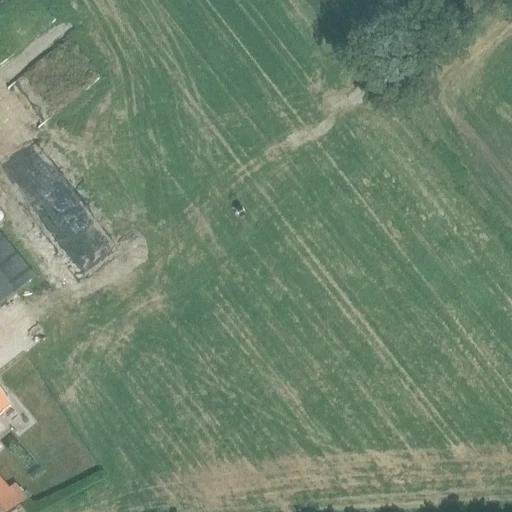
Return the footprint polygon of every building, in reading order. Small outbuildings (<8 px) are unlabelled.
[(98,156),(110,150),(94,119),(82,125),(98,156)] [(118,190),(133,185),(128,167),(112,171),(118,190)] [(0,310),(17,297),(0,276),(0,310)] [(0,381),(0,384),(5,390),(71,336),(94,317),(88,310),(65,329),(0,381)] [(0,392),(0,511),(15,511),(20,509),(0,484),(0,415),(11,406),(0,392)]
